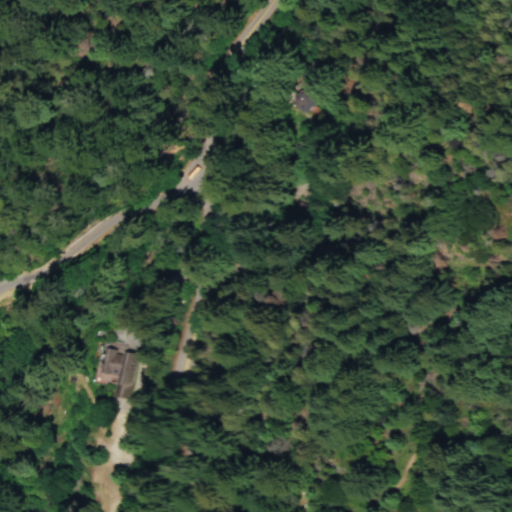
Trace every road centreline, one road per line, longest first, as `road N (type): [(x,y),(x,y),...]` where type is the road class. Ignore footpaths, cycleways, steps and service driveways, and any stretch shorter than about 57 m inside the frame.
road 1 (tertiary): [(189,511),(169,404),(194,235)]
road 2 (tertiary): [(193,204),(183,91),(194,61),(245,0)]
road 3 (residential): [(146,194),(103,210),(48,252),(0,275)]
